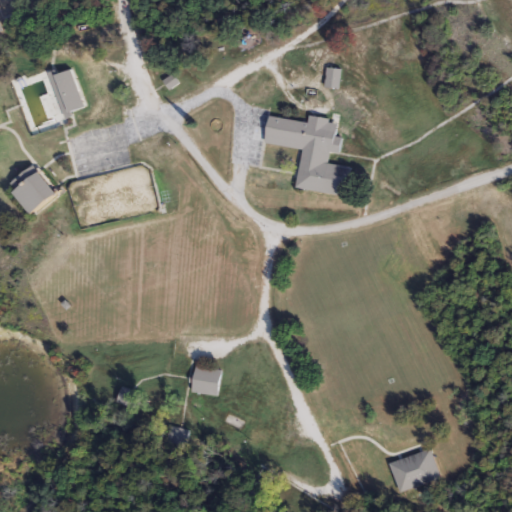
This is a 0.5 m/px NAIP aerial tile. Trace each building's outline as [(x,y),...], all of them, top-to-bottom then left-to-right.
[(327,87),(329,68),(343,70),(341,89),(327,87)] [(73,70),(87,107),(74,111),(76,116),(67,119),(50,73),(59,70),(60,74),(73,70)] [(316,191),(299,188),(306,150),(267,142),(272,116),(311,124),(312,116),(330,119),(329,122),(339,124),(336,136),(343,138),(340,153),(331,151),(329,163),(357,169),(352,198),(316,191)] [(19,190),(12,183),(34,165),(40,173),(42,171),(60,193),(36,213),(17,191),(19,190)] [(191,391),(196,365),(222,370),(217,396),(191,391)] [(116,403),(122,386),(140,392),(134,409),(116,403)] [(440,479),(399,491),(391,461),(431,449),(440,479)]
